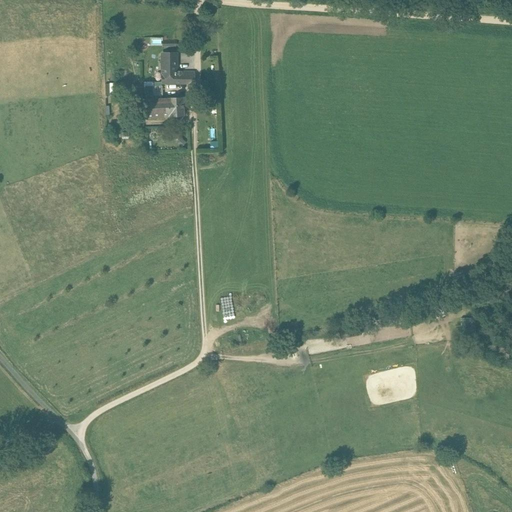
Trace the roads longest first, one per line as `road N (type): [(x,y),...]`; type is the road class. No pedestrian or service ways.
road 1 (track): [(248,0),(511,20)]
road 2 (track): [(0,352),(96,461),(95,511)]
